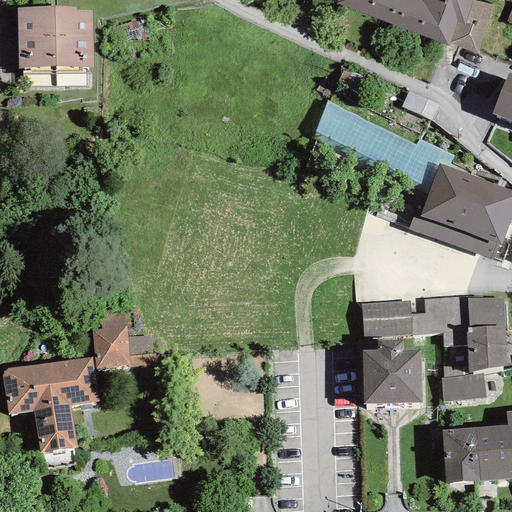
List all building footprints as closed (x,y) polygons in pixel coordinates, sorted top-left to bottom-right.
[(337,0),(337,3),(448,47),(450,44),(476,54),(494,6),(474,0),(337,0)] [(76,7),(18,8),(19,68),(93,67),(92,10),(76,11),(76,7)] [(511,74),(508,72),(492,114),(511,122),(511,74)] [(439,106),(408,92),(401,108),(432,121),(439,106)] [(438,163),(449,167),(454,157),(419,140),(415,146),(328,101),(316,132),(430,188),(438,163)] [(511,191),(449,167),(438,163),(430,188),(420,217),(497,245),(500,245),(511,213),(511,191)] [(408,230),(491,260),(497,245),(420,217),(414,214),(408,230)] [(411,315),(412,336),(443,333),(443,346),(468,345),(467,297),(423,299),(424,314),(411,315)] [(503,298),(467,297),(468,345),(468,373),(482,370),(507,367),(503,298)] [(410,301),(361,303),(362,338),(412,336),(411,315),(410,301)] [(127,336),(124,312),(100,314),(102,330),(92,331),(95,357),(96,369),(130,365),(127,336)] [(152,355),(151,336),(127,336),(130,357),(152,355)] [(402,340),(376,341),(377,351),(361,352),(362,405),(421,403),(420,349),(403,350),(402,340)] [(484,399),(482,370),(468,373),(468,345),(443,346),(443,378),(440,378),(442,403),(484,399)] [(152,355),(130,357),(130,365),(130,368),(159,365),(158,354),(152,355)] [(7,369),(2,375),(9,414),(33,412),(41,453),(77,447),(69,406),(99,401),(96,369),(95,357),(7,369)] [(511,411),(506,413),(506,426),(475,429),(479,482),(511,478),(511,411)] [(479,482),(475,429),(441,431),(445,484),(479,482)]
